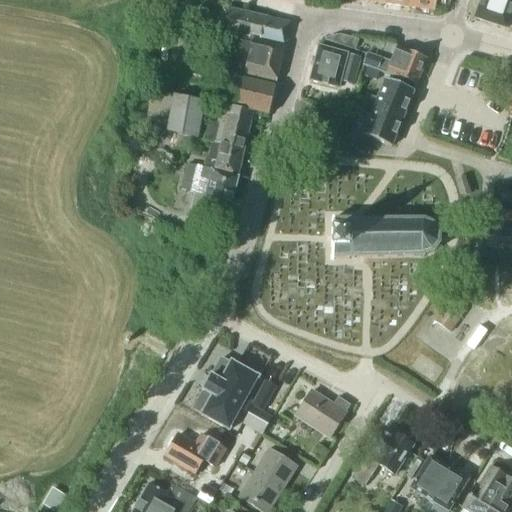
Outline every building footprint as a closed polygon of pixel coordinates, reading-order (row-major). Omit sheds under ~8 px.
[(383,0),(383,4),(408,8),(408,0),(383,0)] [(408,0),(408,8),(433,12),(435,4),(443,5),(443,0),(408,0)] [(511,15),(511,0),(480,0),(474,19),(505,29),(510,15),(511,15)] [(189,5),(185,24),(207,30),(218,32),(221,15),(212,13),(212,14),(200,11),(201,8),(189,5)] [(218,32),(239,37),(245,14),(223,9),(221,15),(218,32)] [(262,42),(267,19),(268,18),(245,13),(245,14),(239,37),(244,39),(262,42)] [(267,19),(262,42),(284,48),(290,24),(267,19)] [(284,48),(262,42),(244,39),(243,42),(240,42),(234,65),(226,63),(223,73),(243,78),(243,79),(275,87),(284,48)] [(352,86),(359,59),(346,55),(318,47),(309,82),(338,89),(340,83),(352,86)] [(381,60),(377,71),(415,86),(418,79),(426,59),(397,48),(390,64),(381,60)] [(367,54),(362,65),(365,66),(374,70),(377,71),(381,60),(367,54)] [(511,114),(511,64),(502,62),(497,82),(511,86),(511,105),(509,114),(511,114)] [(367,69),(364,76),(366,78),(376,81),(379,74),(367,69)] [(215,73),(212,88),(219,90),(230,92),(233,78),(215,73)] [(230,92),(226,106),(253,112),(268,116),(274,87),(233,78),(230,92)] [(363,104),(403,120),(414,92),(383,80),(376,99),(367,95),(363,104)] [(198,140),(204,103),(172,96),(151,92),(146,119),(167,123),(165,133),(186,137),(198,140)] [(221,136),(245,142),(253,112),(226,106),(221,104),(214,131),(222,133),(221,136)] [(403,120),(363,104),(360,113),(369,116),(361,135),(392,148),(403,120)] [(205,132),(202,142),(211,145),(209,155),(240,163),(245,142),(221,136),(222,133),(214,131),(213,135),(205,132)] [(186,137),(165,133),(160,158),(181,162),(186,137)] [(360,142),(357,151),(365,154),(369,146),(360,142)] [(205,169),(237,178),(240,163),(209,155),(205,169)] [(187,164),(181,191),(193,194),(189,213),(226,224),(237,178),(205,169),(187,164)] [(461,197),(469,194),(464,177),(455,180),(461,197)] [(511,213),(491,211),(490,219),(482,218),(479,240),(487,241),(486,247),(511,250),(511,213)] [(439,243),(439,234),(433,224),(424,220),(332,219),(331,220),(331,231),(331,248),(330,260),(331,260),(423,257),(433,253),(439,243)] [(449,303),(435,322),(449,332),(463,313),(449,303)] [(228,432),(258,378),(230,363),(229,364),(220,359),(211,377),(210,376),(202,392),(192,410),(201,414),(200,416),(228,432)] [(266,381),(253,405),(263,411),(277,387),(266,381)] [(345,414),(350,406),(337,398),(332,406),(311,392),(295,417),(329,439),(345,414)] [(272,418),(251,407),(241,425),(262,436),(272,418)] [(399,465),(412,446),(396,435),(393,439),(380,431),(367,451),(368,452),(352,477),(364,485),(377,465),(393,476),(398,468),(399,465)] [(194,476),(203,462),(214,469),(225,450),(201,436),(195,445),(190,442),(188,444),(176,437),(165,456),(178,464),(179,467),(194,476)] [(253,474),(281,492),(297,467),(269,450),(253,474)] [(250,459),(243,455),(239,462),(246,466),(250,459)] [(444,511),(448,511),(468,481),(429,457),(409,490),(444,511)] [(476,485),(462,509),(467,511),(486,511),(507,479),(506,478),(490,467),(478,487),(476,485)] [(258,511),(268,511),(281,492),(253,474),(238,499),(258,511)] [(511,511),(511,507),(505,504),(511,492),(511,481),(507,479),(486,511),(511,511)] [(189,511),(196,500),(167,483),(162,493),(148,485),(132,511),(189,511)] [(232,490),(226,486),(222,493),(229,496),(232,490)] [(197,499),(209,506),(217,492),(211,489),(209,491),(203,488),(197,499)] [(57,511),(66,497),(51,489),(42,506),(52,511),(57,511)] [(399,511),(402,508),(391,501),(383,511),(399,511)]
